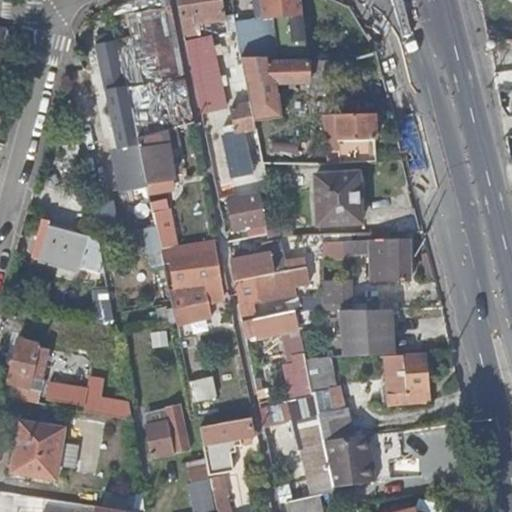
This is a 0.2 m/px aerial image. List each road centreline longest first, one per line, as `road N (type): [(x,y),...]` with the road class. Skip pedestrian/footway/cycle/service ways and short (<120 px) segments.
road 1 (primary): [(389,0),(511,472)]
road 2 (primary): [(511,270),(443,0)]
road 3 (residential): [(0,238),(60,13)]
